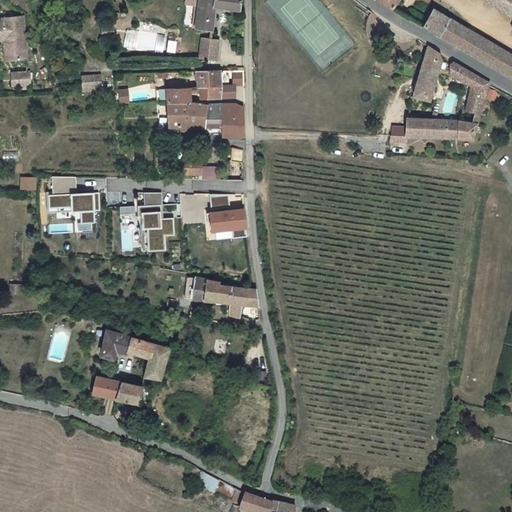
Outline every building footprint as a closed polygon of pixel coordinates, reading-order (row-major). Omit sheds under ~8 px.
[(198,0),(196,18),(195,34),(210,35),(214,11),(239,13),(241,0),(198,0)] [(380,0),(393,9),(398,0),(380,0)] [(511,0),(487,0),(511,17),(511,0)] [(438,37),(439,38),(450,21),(451,21),(434,11),(423,28),(438,37)] [(22,19),(11,21),(11,23),(19,22),(20,30),(23,30),(22,20),(22,19)] [(25,50),(23,30),(20,30),(19,22),(11,23),(11,21),(1,21),(2,24),(0,24),(0,43),(3,43),(4,51),(25,50)] [(511,83),(511,57),(494,47),(451,21),(450,21),(439,38),(511,83)] [(100,28),(101,40),(112,39),(111,27),(100,28)] [(217,41),(200,42),(199,58),(216,60),(217,41)] [(426,49),(412,97),(421,98),(433,102),(441,59),(433,53),(426,49)] [(26,61),(25,50),(4,51),(4,53),(9,52),(10,63),(26,61)] [(444,79),(466,89),(461,113),(477,117),(486,86),(447,65),(444,79)] [(221,71),(195,72),(198,101),(235,99),(235,86),(221,87),(221,71)] [(13,88),(21,88),(20,75),(12,76),(13,88)] [(20,75),(21,88),(31,87),(30,75),(20,75)] [(82,91),(91,90),(90,79),(82,79),(82,91)] [(99,79),(90,79),(91,90),(99,90),(99,79)] [(163,92),(166,105),(188,106),(187,91),(163,92)] [(188,106),(166,105),(169,129),(201,129),(207,106),(188,106)] [(233,105),(207,106),(201,129),(201,136),(240,134),(241,109),(234,109),(233,105)] [(446,141),(447,123),(406,121),(405,139),(446,141)] [(447,123),(446,141),(470,143),(475,127),(459,123),(458,123),(447,123)] [(194,180),(194,184),(197,184),(199,164),(178,163),(177,179),(194,180)] [(205,179),(217,179),(217,166),(205,166),(205,179)] [(48,233),(95,232),(94,193),(76,193),(76,176),(51,177),(52,193),(47,193),(48,233)] [(36,190),(36,177),(20,177),(20,189),(36,190)] [(140,251),(165,250),(165,235),(174,235),(174,218),(163,218),(162,191),(134,192),(134,213),(139,213),(140,251)] [(212,194),(212,206),(229,206),(229,195),(212,194)] [(135,215),(134,206),(120,207),(120,215),(135,215)] [(211,210),(212,231),(247,230),(246,209),(211,210)] [(216,233),(217,239),(233,237),(232,231),(216,233)] [(189,301),(227,304),(227,287),(215,286),(214,282),(190,279),(189,301)] [(252,288),(227,287),(227,304),(228,316),(238,318),(238,304),(257,304),(252,288)] [(143,362),(147,345),(101,328),(95,356),(111,361),(113,352),(143,362)] [(147,345),(143,362),(140,376),(154,380),(164,351),(147,345)] [(109,400),(113,384),(90,379),(87,395),(109,400)] [(113,384),(109,400),(133,406),(135,398),(143,400),(145,392),(137,390),(113,384)] [(286,511),(287,507),(265,501),(245,494),(232,489),(229,498),(236,501),(233,509),(240,511),(286,511)]
